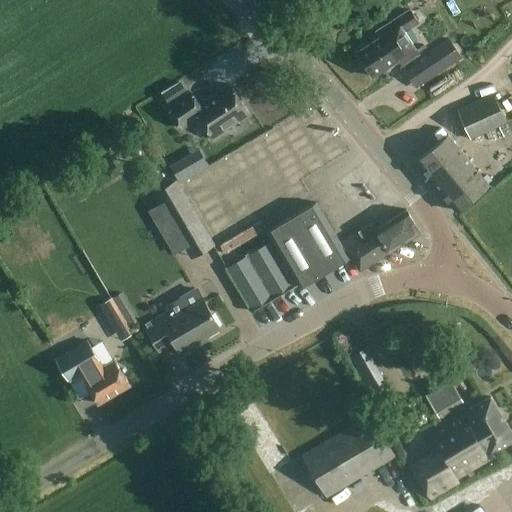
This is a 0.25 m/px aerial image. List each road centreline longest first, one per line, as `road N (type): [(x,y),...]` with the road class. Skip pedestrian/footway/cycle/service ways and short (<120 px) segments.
road 1 (tertiary): [(0,503),(364,290),(437,279)]
road 2 (tertiary): [(437,279),(438,224),(269,29),(233,0)]
